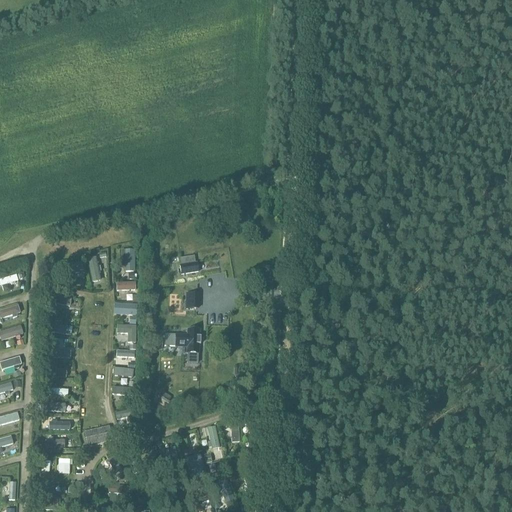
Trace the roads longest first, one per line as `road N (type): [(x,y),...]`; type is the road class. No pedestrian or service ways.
road 1 (track): [(276,511),(297,89)]
road 2 (track): [(0,260),(35,239),(293,179)]
road 3 (unknown): [(122,447),(91,316)]
